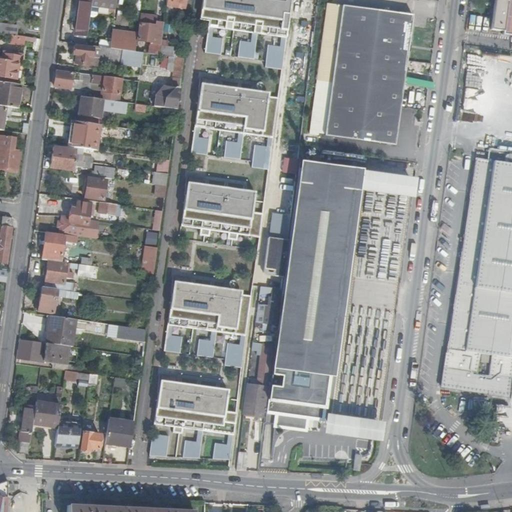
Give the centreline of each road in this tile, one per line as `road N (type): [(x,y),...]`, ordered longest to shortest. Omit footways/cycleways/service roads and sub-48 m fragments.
road 1 (unclassified): [(454,0),(393,440)]
road 2 (tertiary): [(300,490),(0,469)]
road 3 (residential): [(56,0),(26,211)]
road 4 (residential): [(26,211),(0,403)]
